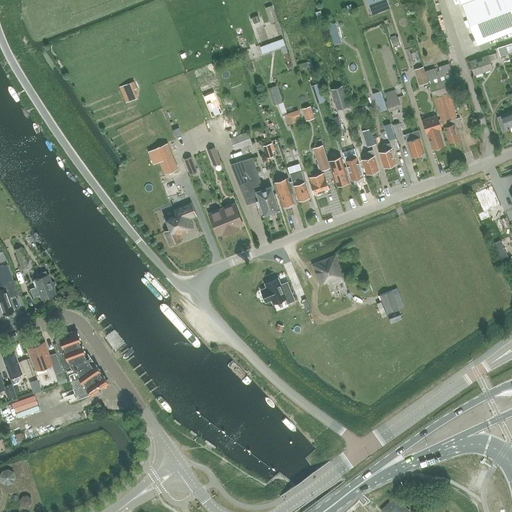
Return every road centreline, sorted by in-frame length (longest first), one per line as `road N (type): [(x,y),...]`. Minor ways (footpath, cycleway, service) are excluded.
road 1 (unclassified): [(198,288),(217,268),(511,154)]
road 2 (unclassified): [(198,288),(175,281),(126,227),(54,130),(0,36)]
road 3 (residential): [(0,335),(53,316),(80,321),(175,457)]
road 4 (unclassified): [(362,453),(263,369),(208,313),(198,288)]
road 5 (primary): [(511,384),(426,431),(350,490)]
road 6 (unknown): [(492,161),(448,0)]
road 7 (unclassified): [(379,442),(488,364)]
